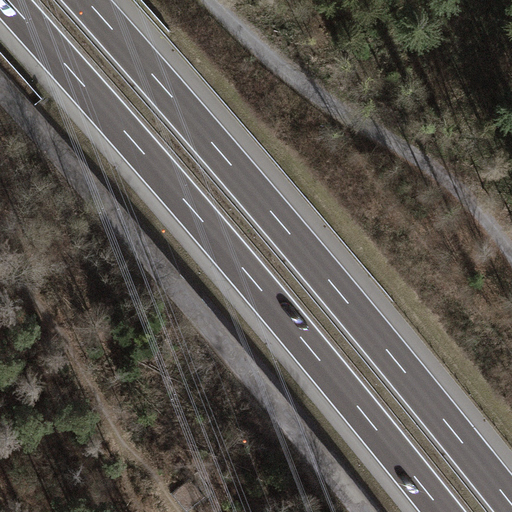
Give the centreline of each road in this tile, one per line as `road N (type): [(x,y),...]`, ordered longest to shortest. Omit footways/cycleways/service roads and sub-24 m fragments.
road 1 (motorway): [(6,0),(191,208),(441,511)]
road 2 (motorway): [(511,503),(88,0)]
road 3 (unclassified): [(0,87),(362,511)]
road 4 (track): [(209,0),(330,109),(440,174),(511,249)]
